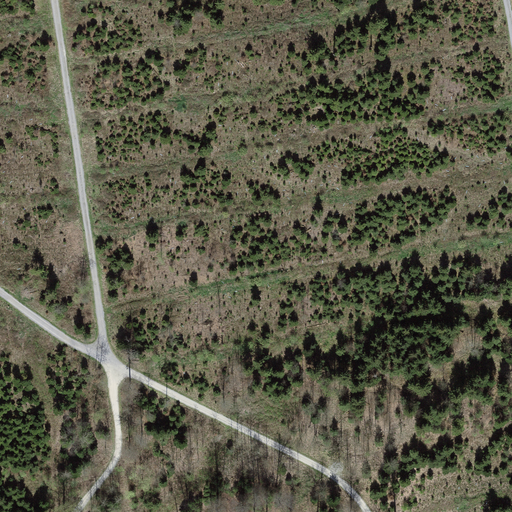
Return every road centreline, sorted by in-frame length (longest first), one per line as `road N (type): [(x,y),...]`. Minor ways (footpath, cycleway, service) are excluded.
road 1 (track): [(106,361),(53,0)]
road 2 (track): [(106,361),(342,478),(368,511)]
road 3 (track): [(75,511),(117,451),(106,361)]
road 4 (track): [(0,291),(106,361)]
